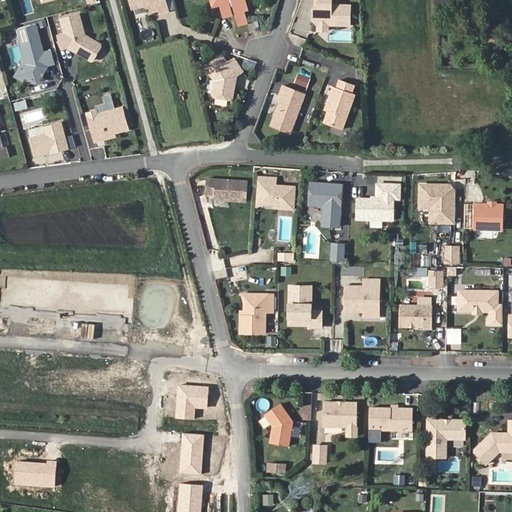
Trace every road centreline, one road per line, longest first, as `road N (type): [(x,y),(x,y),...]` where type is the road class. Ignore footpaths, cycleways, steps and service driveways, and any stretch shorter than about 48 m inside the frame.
road 1 (track): [(226,511),(221,407),(156,159)]
road 2 (residential): [(511,372),(237,364)]
road 3 (unknown): [(237,364),(0,340)]
road 4 (residential): [(237,364),(184,195),(181,157)]
road 5 (residential): [(0,176),(181,157)]
road 6 (residential): [(238,154),(288,0)]
road 7 (unknown): [(0,432),(151,442)]
road 8 (residential): [(251,511),(250,431),(237,364)]
road 9 (residential): [(238,154),(361,162)]
